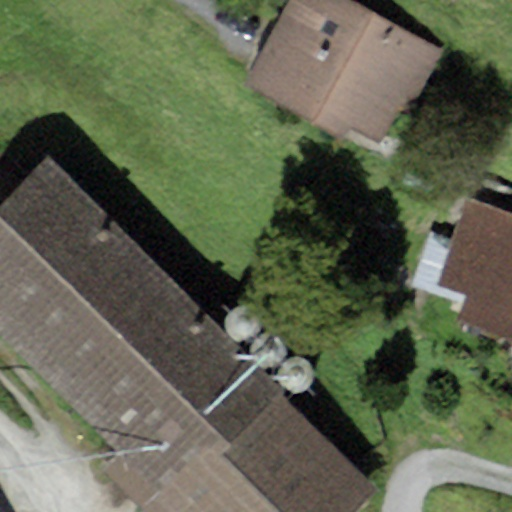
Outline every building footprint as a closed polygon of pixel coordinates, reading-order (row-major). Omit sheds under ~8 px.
[(442,53),(345,0),(291,0),(244,85),(381,162),(442,53)] [(50,162),(0,211),(0,331),(121,451),(102,471),(143,511),(169,511),(286,394),(50,162)] [(511,213),(464,198),(434,286),(468,297),(459,323),(511,341),(511,213)] [(252,334),(255,329),(257,323),(257,317),(254,312),(250,307),(245,305),(239,304),(233,305),(229,307),(225,312),(222,317),(222,322),(223,328),(226,333),(231,336),(236,338),(242,339),(247,337),(252,334)] [(282,360),(285,355),(287,349),(287,344),(285,338),(281,334),(275,331),(269,330),(264,331),(259,334),(255,338),(253,343),(252,349),(253,354),(256,359),(261,363),(266,365),(272,365),(277,363),(282,360)] [(310,387),(314,382),(315,377),(315,371),(313,365),(309,361),(303,358),(298,357),(292,358),(287,361),(283,365),(281,370),(280,376),(282,382),(285,386),(289,390),(294,392),(300,392),(305,391),(310,387)] [(286,394),(169,511),(363,511),(384,490),(286,394)]
